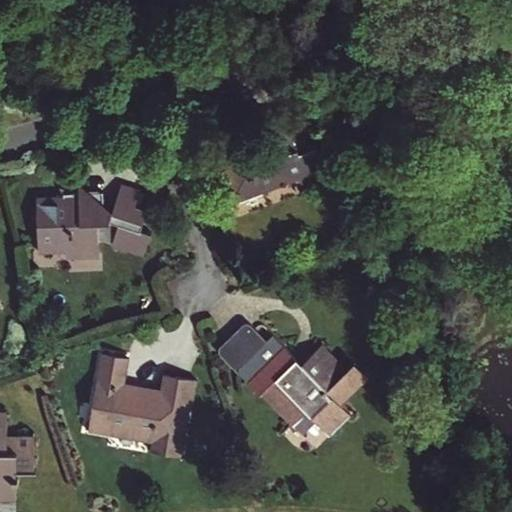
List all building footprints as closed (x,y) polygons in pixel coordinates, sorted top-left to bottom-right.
[(313,154),(316,153),(303,119),(300,120),(313,154)] [(232,212),(271,197),(268,189),(278,186),(281,193),(287,190),(284,184),(290,182),(291,184),(297,182),(299,186),(301,192),(327,181),(316,153),(313,154),(300,120),(264,134),(276,164),(250,174),(239,143),(210,154),(232,212)] [(284,184),(287,190),(299,186),(297,182),(291,184),(290,182),(284,184)] [(268,189),(271,197),(281,193),(278,186),(268,189)] [(110,224),(103,222),(102,201),(62,204),(63,208),(36,209),(39,261),(45,260),(46,258),(57,258),(56,251),(64,250),(67,264),(77,264),(88,263),(97,263),(97,252),(112,255),(113,252),(144,263),(152,240),(141,236),(146,220),(134,216),(140,200),(120,194),(110,224)] [(220,355),(221,364),(238,381),(240,378),(238,376),(266,349),(249,333),(243,333),(220,355)] [(240,378),(238,381),(259,403),(261,401),(292,432),(307,417),(331,441),(351,422),(341,412),(368,385),(353,370),(346,377),(322,352),(302,372),(298,368),(273,343),(266,349),(238,376),(240,378)] [(91,444),(114,447),(114,441),(158,447),(158,451),(157,460),(183,464),(188,417),(194,417),(197,387),(165,383),(163,401),(145,399),(145,395),(125,393),(128,368),(100,365),(91,444)] [(188,417),(183,464),(188,464),(194,417),(188,417)] [(0,504),(13,505),(13,480),(32,480),(32,444),(15,444),(15,448),(5,448),(5,423),(0,423),(0,504)] [(114,441),(114,447),(158,451),(158,447),(114,441)]
